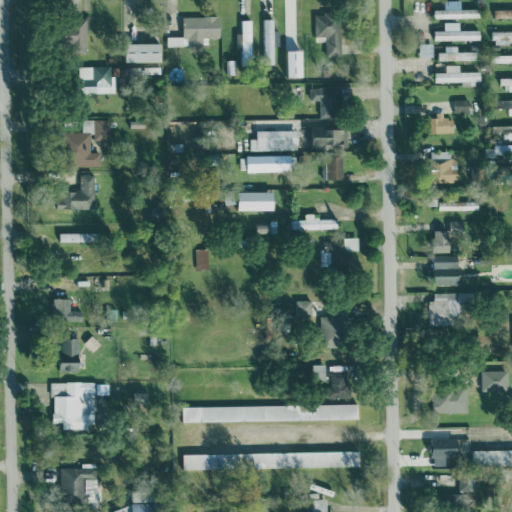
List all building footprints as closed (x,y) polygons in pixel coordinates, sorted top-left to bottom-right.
[(480,7),(434,8),(435,17),(480,16),(480,7)] [(511,7),(494,8),(494,17),(511,16),(511,7)] [(326,56),(341,56),(341,12),(315,12),(315,36),(325,35),(326,56)] [(183,16),(183,35),(167,35),(167,46),(185,45),(204,44),(203,37),(220,37),(219,15),(183,16)] [(252,18),(241,18),(242,32),(236,32),(236,47),(241,47),(241,65),(252,64),(252,18)] [(273,63),(274,18),(264,18),(263,63),(273,63)] [(87,52),(87,19),(62,19),(62,45),(70,45),(70,52),(87,52)] [(480,28),(460,29),(460,21),(444,21),(445,29),(434,29),(435,40),(480,38),(480,28)] [(511,30),(493,30),(493,44),(511,44),(511,30)] [(162,42),(126,42),(126,61),(162,61),(162,42)] [(419,43),(420,56),(433,55),(433,42),(419,43)] [(439,60),(477,59),(477,50),(458,50),(458,44),(446,45),(446,51),(439,51),(439,60)] [(511,53),(493,53),(492,61),(511,61),(511,53)] [(435,71),(435,81),(462,81),(462,84),(481,83),(481,70),(460,71),(460,63),(446,64),(446,71),(435,71)] [(80,66),(81,92),(113,92),(112,65),(80,66)] [(511,76),(502,76),(502,89),(511,89),(511,76)] [(320,117),(341,116),(340,86),(310,87),(310,100),(319,99),(320,117)] [(469,98),(454,99),(454,112),(469,112),(469,98)] [(430,132),(454,131),(454,117),(444,118),(444,114),(430,114),(430,132)] [(111,118),(82,118),(82,131),(65,131),(65,165),(101,165),(101,151),(91,151),(92,139),(110,139),(111,118)] [(511,124),(503,125),(503,139),(511,138),(511,124)] [(348,146),(348,126),(312,127),(312,147),(348,146)] [(256,130),(256,138),(250,138),(251,149),(298,149),(298,129),(256,130)] [(511,143),(493,144),(493,159),(511,158),(511,143)] [(452,180),(451,172),(457,172),(457,157),(450,158),(449,150),(430,151),(431,181),(452,180)] [(240,155),(240,171),(295,170),(294,154),(240,155)] [(324,179),(344,178),(343,155),(323,155),(324,179)] [(95,207),(95,174),(80,174),(80,190),(57,191),(58,208),(95,207)] [(239,210),(274,209),(274,190),(239,191),(239,210)] [(478,200),(439,199),(439,209),(478,209),(478,200)] [(305,218),(292,219),(292,229),(337,228),(337,216),(305,217),(305,218)] [(59,232),(59,241),(100,241),(100,232),(59,232)] [(358,236),(343,236),(343,240),(321,240),(322,266),(348,266),(347,249),(358,249),(358,236)] [(209,268),(208,248),(195,248),(196,268),(209,268)] [(434,284),(463,283),(463,272),(459,272),(458,254),(432,254),(432,275),(434,275),(434,284)] [(458,314),(458,292),(434,291),(434,302),(429,302),(428,322),(454,322),(454,314),(458,314)] [(71,298),(54,297),(53,319),(82,320),(82,310),(70,310),(71,298)] [(312,299),(297,299),(296,316),(312,316),(312,299)] [(321,346),(346,345),(345,314),(321,315),(321,346)] [(78,370),(79,337),(61,337),(60,370),(78,370)] [(326,363),(313,364),(313,381),(326,380),(326,363)] [(328,398),(350,397),(349,370),(330,370),(331,385),(328,385),(328,398)] [(482,390),(508,390),(508,370),(481,370),(482,390)] [(50,381),(51,396),(53,396),(54,422),(63,422),(63,428),(88,428),(88,413),(95,413),(94,380),(50,381)] [(468,387),(432,387),(432,412),(468,411),(468,387)] [(148,391),(129,392),(130,404),(149,403),(148,391)] [(359,418),(359,403),(182,406),(183,421),(359,418)] [(458,438),(433,437),(433,464),(457,464),(458,438)] [(511,464),(511,448),(472,449),(473,465),(511,464)] [(183,453),(183,469),(360,466),(360,450),(183,453)] [(96,467),(60,468),(61,502),(87,502),(87,488),(97,487),(96,467)] [(459,493),(440,493),(439,511),(470,511),(471,490),(477,490),(477,476),(459,475),(459,493)] [(327,497),(319,497),(319,492),(310,492),(310,511),(338,511),(327,511),(327,497)] [(114,504),(113,511),(155,511),(155,503),(114,504)]
